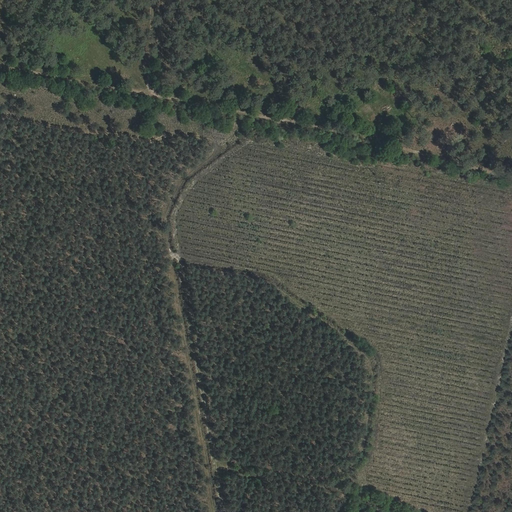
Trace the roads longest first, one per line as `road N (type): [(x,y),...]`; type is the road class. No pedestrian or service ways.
road 1 (track): [(213,511),(165,217),(174,191),(210,158),(214,142),(14,119),(0,127)]
road 2 (track): [(511,178),(297,123),(0,66)]
road 3 (track): [(471,511),(511,331)]
